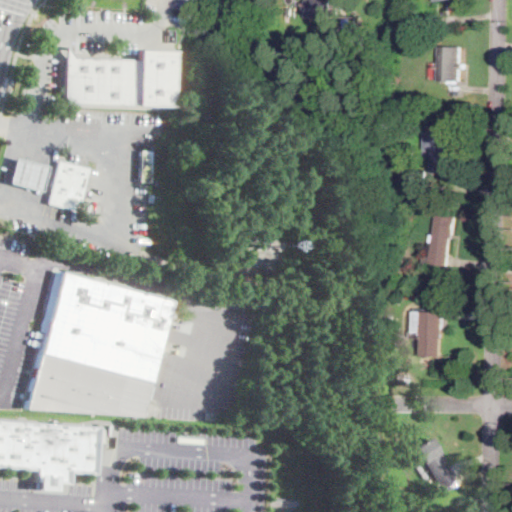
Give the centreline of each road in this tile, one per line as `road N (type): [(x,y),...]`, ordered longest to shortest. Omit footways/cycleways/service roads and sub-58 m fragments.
road 1 (residential): [(489,511),(499,0)]
road 2 (residential): [(388,403),(511,405)]
